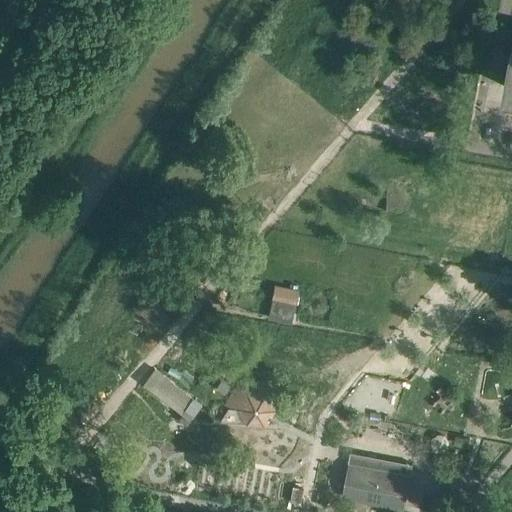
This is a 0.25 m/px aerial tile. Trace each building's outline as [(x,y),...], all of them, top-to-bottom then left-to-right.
[(273,284),(270,299),(294,304),(296,304),(299,290),(273,284)] [(178,412),(180,413),(192,397),(159,372),(153,368),(141,384),(146,387),(178,412)] [(366,377),(363,404),(396,408),(399,381),(366,377)] [(240,380),(222,408),(227,408),(238,409),(244,422),(245,422),(261,424),(270,411),(261,398),(272,382),(240,380)] [(192,397),(180,413),(177,418),(186,425),(201,404),(192,397)] [(401,506),(407,477),(352,466),(346,495),(401,506)] [(434,499),(430,510),(435,511),(439,511),(443,503),(434,499)]
